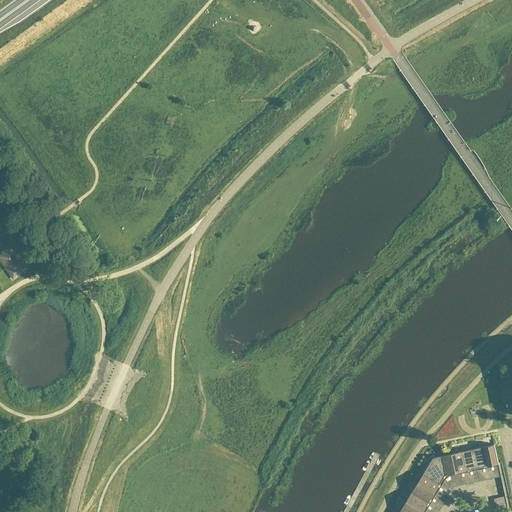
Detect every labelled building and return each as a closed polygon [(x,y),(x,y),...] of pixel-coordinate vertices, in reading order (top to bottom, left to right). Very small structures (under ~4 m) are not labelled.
[(12,252),(3,259),(13,273),(22,267),(12,252)] [(119,385),(119,414),(128,414),(128,383),(126,383),(126,385),(119,385)] [(498,464),(494,446),(483,448),(487,467),(498,464)] [(476,469),(487,467),(483,448),(472,450),(476,469)] [(476,469),(472,450),(462,452),(466,471),(476,469)] [(455,474),(466,471),(462,452),(451,455),(455,474)] [(445,476),(455,474),(451,455),(433,459),(445,476)] [(439,485),(443,478),(445,476),(433,459),(423,475),(439,485)] [(493,479),(490,468),(484,470),(486,481),(493,479)] [(472,484),(469,473),(463,474),(465,485),(472,484)] [(434,494),(439,485),(423,475),(417,484),(434,494)] [(458,487),(456,476),(449,477),(456,487),(458,487)] [(445,480),(440,489),(449,495),(452,490),(445,480)] [(493,491),(504,490),(504,482),(493,483),(493,491)] [(417,484),(412,493),(428,503),(434,494),(417,484)] [(421,511),(422,511),(428,503),(412,493),(406,502),(421,511)] [(421,511),(406,502),(400,511),(421,511)] [(428,507),(436,511),(438,511),(441,507),(432,502),(428,507)]
